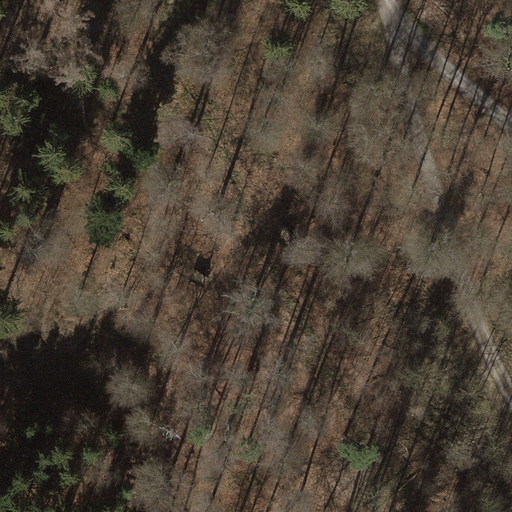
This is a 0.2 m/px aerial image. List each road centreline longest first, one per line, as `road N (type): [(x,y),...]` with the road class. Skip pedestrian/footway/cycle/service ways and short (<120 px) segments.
road 1 (track): [(403,47),(436,206),(491,363),(511,397)]
road 2 (track): [(403,47),(511,125)]
